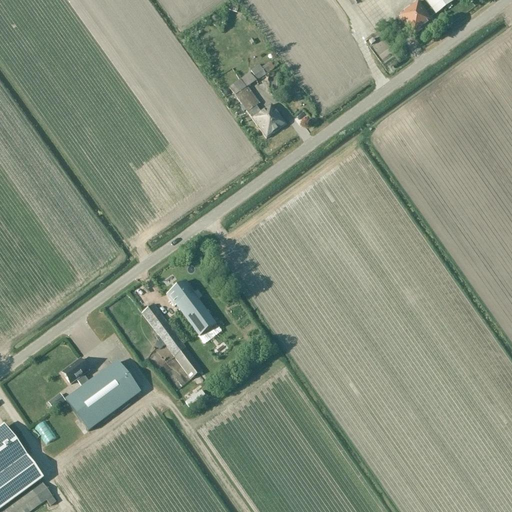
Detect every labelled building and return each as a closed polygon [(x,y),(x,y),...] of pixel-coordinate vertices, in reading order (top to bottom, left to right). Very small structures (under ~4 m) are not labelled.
[(454,0),(424,0),(431,9),(426,13),(418,2),(404,12),(404,13),(399,17),(413,36),(432,22),(430,19),(435,15),(436,16),(455,1),(454,0)] [(269,63),(261,68),(267,77),(275,71),(269,63)] [(259,66),(251,71),(257,81),(266,76),(259,66)] [(247,88),(246,89),(240,80),(229,88),(266,140),(286,126),(271,104),(260,112),(257,107),(260,105),(247,88)] [(195,294),(186,282),(166,297),(175,308),(176,308),(199,339),(217,326),(194,294),(195,294)] [(154,306),(142,315),(173,357),(190,379),(191,381),(203,372),(186,349),(154,306)] [(77,382),(82,389),(90,384),(84,377),(89,373),(80,361),(62,374),(71,386),(77,382)] [(118,363),(90,384),(82,389),(65,402),(88,433),(140,394),(118,363)] [(54,400),(48,404),(53,411),(59,406),(54,400)] [(156,417),(68,472),(78,488),(166,433),(156,417)] [(48,443),(58,438),(49,420),(39,424),(48,443)] [(0,477),(27,457),(5,428),(0,431),(0,477)] [(95,511),(182,456),(170,437),(150,450),(154,457),(87,499),(95,511)] [(0,511),(43,480),(27,457),(0,477),(0,511)] [(56,503),(42,483),(2,511),(32,511),(47,501),(51,507),(56,503)]
